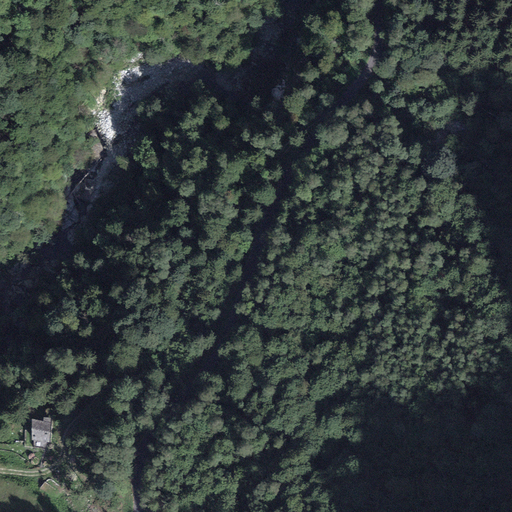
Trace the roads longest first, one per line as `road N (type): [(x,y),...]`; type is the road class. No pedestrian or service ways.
road 1 (unclassified): [(140,511),(146,444),(225,343),(291,176),(374,59),(380,0)]
road 2 (track): [(0,471),(55,466),(77,422),(170,329),(269,168),(334,113)]
